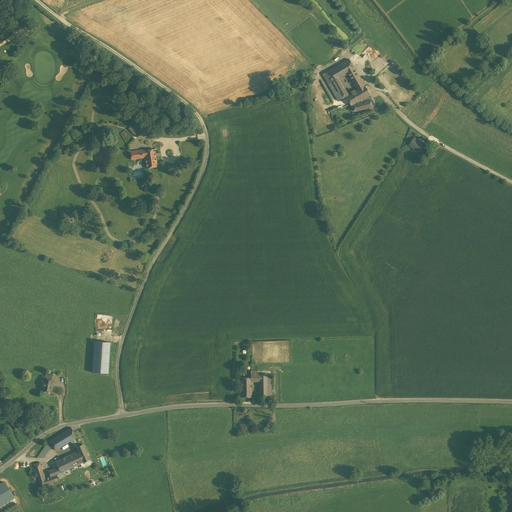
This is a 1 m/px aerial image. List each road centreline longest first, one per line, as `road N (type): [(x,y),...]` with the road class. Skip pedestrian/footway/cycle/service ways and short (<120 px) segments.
road 1 (unclassified): [(511,401),(161,408),(59,426),(0,470)]
road 2 (track): [(34,0),(195,111),(207,134),(205,164),(146,274),(122,339),(123,415)]
road 3 (track): [(378,88),(420,130),(475,163)]
